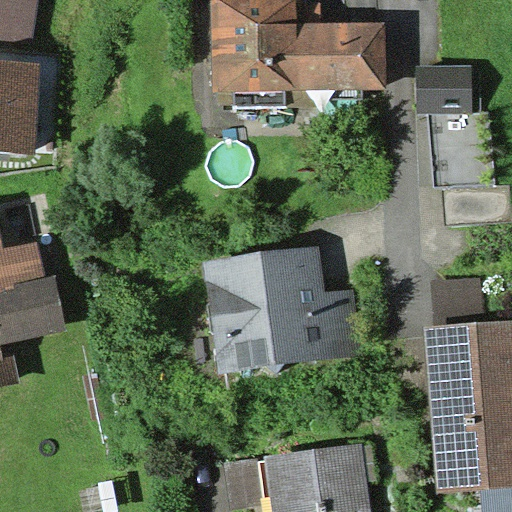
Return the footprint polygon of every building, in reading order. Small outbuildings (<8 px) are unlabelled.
[(38,0),(0,0),(0,41),(33,46),(38,0)] [(296,0),(211,0),(213,91),(233,91),(285,90),(385,89),(384,22),(320,23),(320,1),(297,1),(296,0)] [(0,150),(35,153),(40,61),(0,59),(0,150)] [(426,113),(473,112),(472,64),(417,65),(417,113),(426,113)] [(285,106),(285,90),(233,91),(234,107),(285,106)] [(473,112),(426,113),(434,188),(444,188),(495,186),(489,112),(473,112)] [(511,208),(511,185),(495,186),(444,188),(446,224),(511,220),(511,208)] [(0,292),(16,289),(15,286),(45,279),(38,243),(5,250),(0,227),(0,292)] [(318,247),(204,261),(218,374),(361,356),(353,290),(324,294),(318,247)] [(56,277),(45,279),(15,286),(16,289),(0,292),(0,345),(67,331),(56,277)] [(437,325),(486,321),(483,278),(433,282),(437,325)] [(437,325),(425,326),(437,493),(481,490),(511,488),(511,319),(486,321),(437,325)] [(15,355),(0,358),(0,385),(20,382),(15,355)] [(371,511),(363,443),(265,456),(266,460),(271,496),(272,511),(371,511)] [(263,505),(257,457),(224,462),(230,509),(263,505)] [(271,496),(266,460),(260,461),(264,497),(271,496)] [(511,511),(511,488),(481,490),(482,511),(511,511)]
